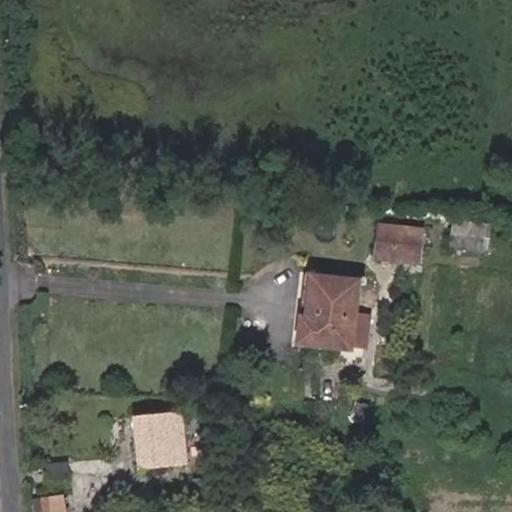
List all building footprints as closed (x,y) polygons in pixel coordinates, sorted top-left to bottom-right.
[(456,218),(454,249),(493,251),(495,221),(456,218)] [(418,234),(372,228),(368,262),(414,268),(418,234)] [(440,257),(437,279),(474,284),(477,261),(440,257)] [(270,314),(263,339),(320,354),(336,292),(288,279),(278,316),(270,314)] [(144,471),(188,466),(185,434),(183,414),(139,419),(144,471)] [(185,434),(188,466),(204,465),(202,433),(185,434)]
